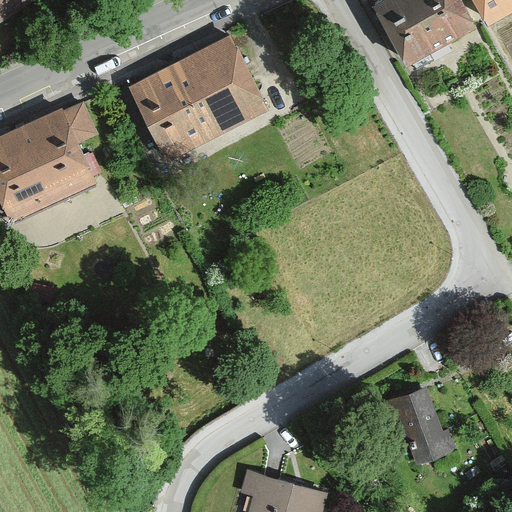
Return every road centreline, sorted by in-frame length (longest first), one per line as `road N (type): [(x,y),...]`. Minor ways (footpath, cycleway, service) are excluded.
road 1 (residential): [(341,0),(482,263),(465,296),(238,427),(198,459),(177,511)]
road 2 (tertiary): [(0,97),(215,0)]
